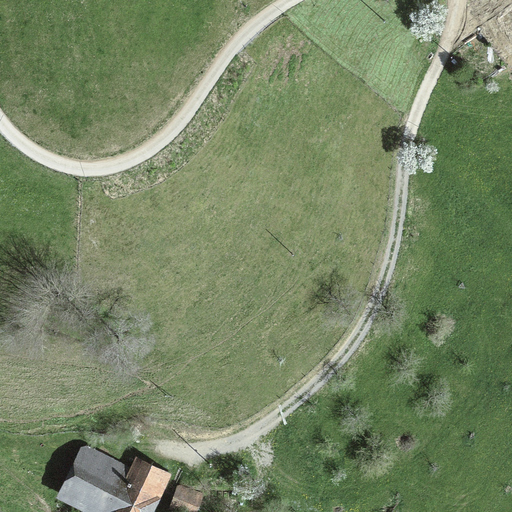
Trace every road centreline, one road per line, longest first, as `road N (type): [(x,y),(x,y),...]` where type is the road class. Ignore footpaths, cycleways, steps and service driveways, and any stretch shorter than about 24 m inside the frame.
road 1 (track): [(0,435),(220,448),(265,428),(327,372),(378,298),(397,230),(403,157),(456,0)]
road 2 (track): [(289,0),(242,34),(167,134),(119,163),(55,162),(0,119)]
